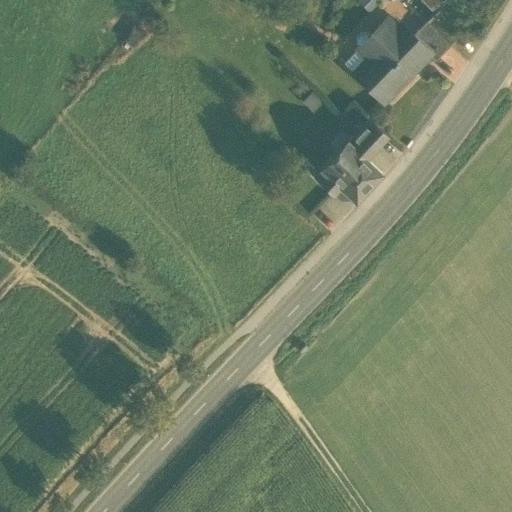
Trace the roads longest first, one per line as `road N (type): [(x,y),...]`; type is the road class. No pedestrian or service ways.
road 1 (secondary): [(511,32),(434,152),(103,511)]
road 2 (track): [(239,333),(362,511)]
